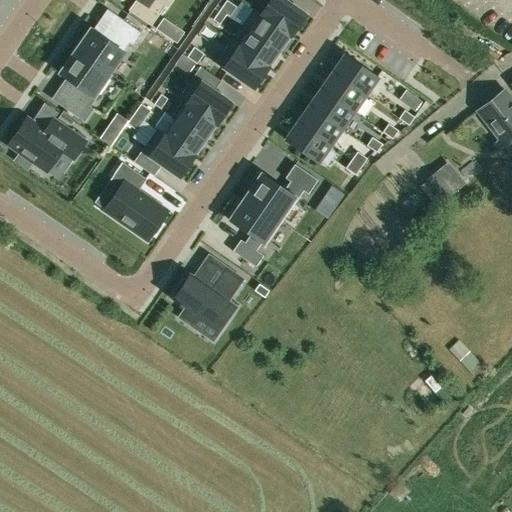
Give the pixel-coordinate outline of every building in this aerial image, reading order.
[(135,0),(128,10),(150,25),(164,6),(155,0),(135,0)] [(226,0),(219,10),(229,17),(236,7),(226,0)] [(284,0),(269,0),(260,14),(252,8),(252,9),(290,36),(305,14),(284,0)] [(252,9),(241,25),(279,51),(290,36),(252,9)] [(219,10),(212,20),(222,27),(229,17),(219,10)] [(103,38),(90,29),(75,50),(111,76),(112,75),(108,73),(123,52),(129,44),(132,46),(141,33),(118,17),(103,38)] [(279,51),(241,25),(240,26),(248,31),(238,45),(230,40),(230,41),(268,67),(279,51)] [(230,41),(215,62),(253,88),(268,67),(230,41)] [(186,57),(196,64),(203,54),(193,47),(186,57)] [(111,76),(75,50),(59,73),(82,89),(76,98),(73,95),(64,108),(84,122),(93,109),(89,107),(111,76)] [(366,96),(378,78),(345,55),(333,73),(366,96)] [(200,66),(178,98),(216,124),(231,102),(213,90),(220,80),(200,66)] [(366,96),(333,73),(321,89),(354,113),(366,96)] [(354,113),(321,89),(309,106),(343,129),(354,113)] [(511,100),(504,90),(477,111),(496,137),(498,139),(492,143),(498,150),(503,146),(511,156),(511,155),(511,154),(511,100)] [(153,104),(160,109),(167,99),(161,94),(153,104)] [(181,101),(171,116),(204,140),(216,124),(178,98),(177,98),(181,101)] [(140,104),(134,114),(143,121),(150,111),(140,104)] [(343,129),(309,106),(298,123),(331,146),(343,129)] [(404,110),(399,118),(409,125),(414,117),(404,110)] [(134,114),(127,124),(136,131),(143,121),(134,114)] [(157,128),(156,129),(194,156),(204,140),(171,116),(170,117),(174,120),(164,134),(157,128)] [(42,128),(26,117),(7,145),(19,153),(14,160),(24,167),(29,160),(43,170),(58,149),(73,159),(86,141),(53,118),(47,127),(42,128)] [(331,146),(298,123),(285,140),(319,164),(331,146)] [(388,124),(382,132),(392,139),(397,131),(388,124)] [(110,147),(119,134),(108,126),(99,139),(110,147)] [(156,129),(141,151),(178,177),(194,156),(156,129)] [(372,137),(366,145),(376,152),(381,144),(372,137)] [(351,160),(361,167),(366,158),(357,152),(351,160)] [(355,175),(361,167),(351,160),(345,168),(355,175)] [(122,162),(113,175),(123,182),(103,210),(147,240),(167,211),(138,191),(146,179),(122,162)] [(307,194),(317,180),(294,164),(284,178),(289,181),(284,190),(258,172),(249,185),(252,187),(245,197),(281,222),(303,191),(307,194)] [(453,190),(439,171),(421,184),(436,204),(453,190)] [(326,194),(339,203),(344,195),(331,186),(326,194)] [(415,194),(404,202),(411,212),(422,203),(415,194)] [(245,197),(238,207),(235,204),(226,218),(250,234),(244,242),(240,240),(232,251),(255,267),(263,255),(256,250),(261,242),(265,245),(281,222),(245,197)] [(185,308),(181,314),(193,322),(197,316),(208,324),(212,319),(222,327),(236,307),(227,301),(243,279),(225,267),(210,289),(190,275),(186,281),(183,279),(174,291),(177,293),(173,299),(179,303),(178,305),(181,307),(182,306),(185,308)] [(264,297),(268,291),(258,283),(253,290),(264,297)] [(473,376),(483,367),(459,339),(448,349),(456,357),(461,363),(473,376)]
